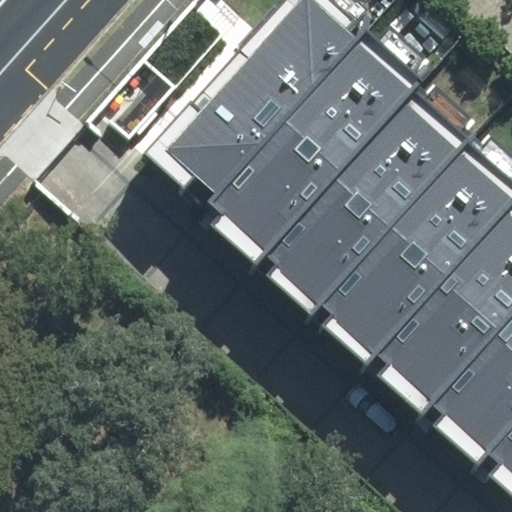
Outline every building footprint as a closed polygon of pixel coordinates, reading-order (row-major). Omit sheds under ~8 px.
[(323,0),(294,0),(148,157),(202,208),(363,37),(323,0)] [(363,37),(202,208),(257,259),(418,88),(363,37)] [(418,88),(257,259),(312,309),(472,138),(418,88)] [(511,175),(472,138),(312,309),(366,360),(511,205),(511,175)] [(511,205),(366,360),(421,411),(511,314),(511,205)] [(511,314),(421,411),(475,462),(511,423),(511,314)] [(511,423),(475,462),(511,496),(511,423)]
